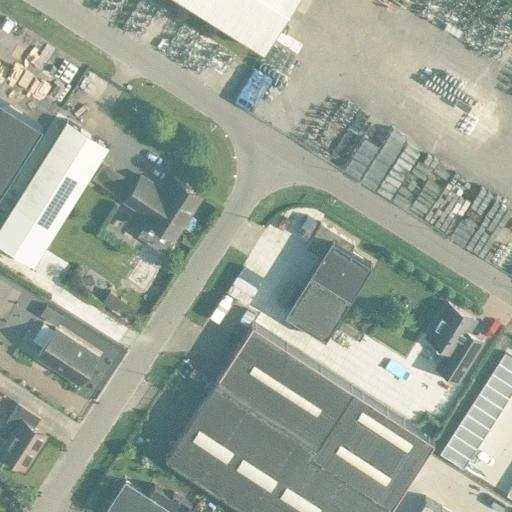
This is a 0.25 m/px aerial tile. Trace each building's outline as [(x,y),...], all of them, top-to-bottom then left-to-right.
[(136,0),(121,26),(134,34),(152,0),(136,0)] [(188,0),(261,46),(290,0),(188,0)] [(160,13),(150,32),(160,38),(170,19),(160,13)] [(269,66),(237,58),(229,96),(260,104),(269,66)] [(325,113),(339,121),(349,103),(335,95),(325,113)] [(0,184),(39,122),(0,97),(0,184)] [(64,117),(0,217),(0,242),(29,260),(105,142),(64,117)] [(500,225),(511,203),(511,200),(431,157),(424,172),(436,178),(433,183),(476,207),(474,211),(500,225)] [(171,233),(198,191),(171,174),(162,188),(138,172),(122,197),(146,212),(144,216),(171,233)] [(441,199),(430,218),(440,223),(451,204),(441,199)] [(511,232),(511,213),(503,227),(511,232)] [(458,235),(473,244),(484,225),(469,216),(458,235)] [(317,252),(307,269),(282,309),(322,335),(369,260),(347,247),(352,240),(318,219),(303,243),(317,252)] [(485,254),(510,269),(511,264),(511,245),(496,236),(485,254)] [(465,335),(464,330),(473,316),(445,299),(424,333),(435,340),(433,343),(434,348),(441,352),(433,364),(455,378),(477,343),(465,335)] [(432,437),(250,319),(213,376),(317,444),(310,454),(388,505),(431,437),(432,437)] [(94,352),(53,324),(35,352),(76,379),(94,352)] [(495,359),(511,369),(511,355),(502,349),(495,359)] [(511,369),(495,359),(489,369),(511,383),(511,369)] [(506,394),(511,384),(511,383),(489,369),(482,379),(506,394)] [(251,511),(383,511),(388,505),(310,454),(317,444),(213,376),(163,454),(251,511)] [(482,379),(476,389),(499,404),(506,394),(482,379)] [(493,415),(499,404),(476,389),(469,399),(493,415)] [(0,445),(0,450),(21,464),(43,431),(31,423),(38,413),(16,399),(4,417),(14,424),(0,445)] [(486,425),(493,415),(469,399),(463,410),(486,425)] [(486,425),(463,410),(456,420),(480,435),(486,425)] [(450,430),(474,445),(480,435),(456,420),(450,430)] [(474,445),(450,430),(443,440),(467,455),(474,445)] [(461,465),(467,455),(443,440),(437,450),(461,465)] [(123,477),(105,504),(116,511),(181,511),(189,501),(170,489),(168,492),(152,481),(145,491),(123,477)] [(511,482),(510,482),(503,492),(511,497),(511,482)] [(452,511),(423,493),(411,511),(452,511)]
